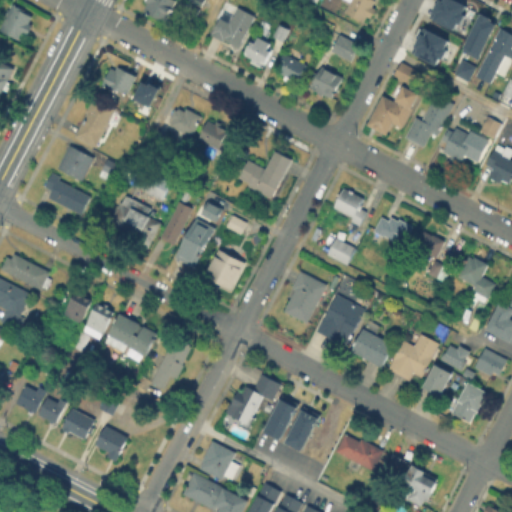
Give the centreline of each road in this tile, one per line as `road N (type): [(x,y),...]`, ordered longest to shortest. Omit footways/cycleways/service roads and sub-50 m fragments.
road 1 (residential): [(142,511),(409,0)]
road 2 (residential): [(511,237),(65,0)]
road 3 (residential): [(484,462),(236,331)]
road 4 (residential): [(236,331),(0,206)]
road 5 (tertiary): [(0,180),(95,0)]
road 6 (secondary): [(114,511),(0,451)]
